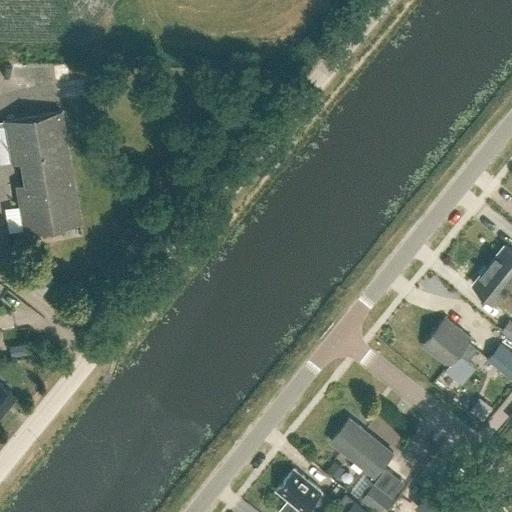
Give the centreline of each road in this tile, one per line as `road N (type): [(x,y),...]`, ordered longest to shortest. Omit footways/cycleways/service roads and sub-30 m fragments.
road 1 (tertiary): [(384,0),(0,465)]
road 2 (tertiary): [(339,336),(511,122)]
road 3 (tertiary): [(195,511),(339,336)]
road 4 (residential): [(511,471),(339,336)]
